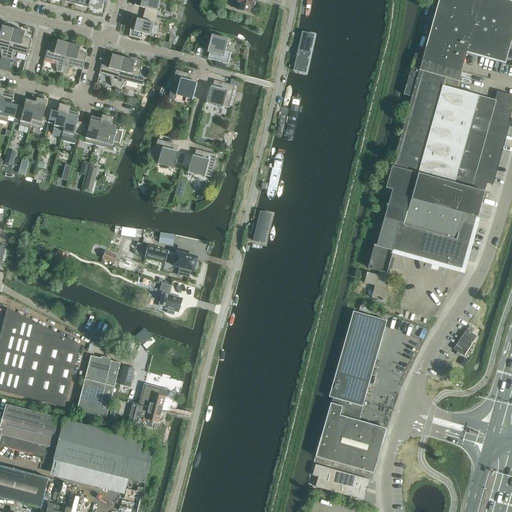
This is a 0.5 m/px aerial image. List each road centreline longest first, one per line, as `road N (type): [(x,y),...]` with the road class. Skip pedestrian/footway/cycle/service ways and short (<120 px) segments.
road 1 (unclassified): [(172,511),(293,0)]
road 2 (unclassified): [(403,409),(480,275),(511,178)]
road 3 (residential): [(187,153),(207,68),(109,39)]
